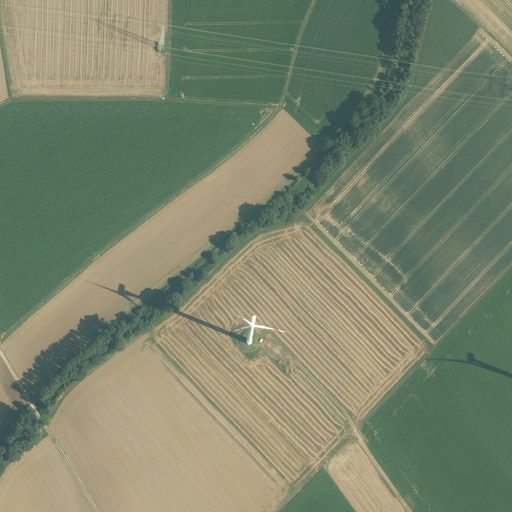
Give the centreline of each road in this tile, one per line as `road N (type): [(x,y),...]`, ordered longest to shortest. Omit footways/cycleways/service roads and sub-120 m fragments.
road 1 (track): [(0,473),(37,443),(73,387),(254,232),(301,210),(397,109),(434,0)]
road 2 (track): [(314,0),(279,107),(0,343)]
road 3 (track): [(299,211),(434,346),(511,265)]
road 4 (track): [(279,107),(166,99),(0,106)]
road 5 (track): [(277,511),(434,346)]
road 6 (track): [(0,352),(98,511)]
